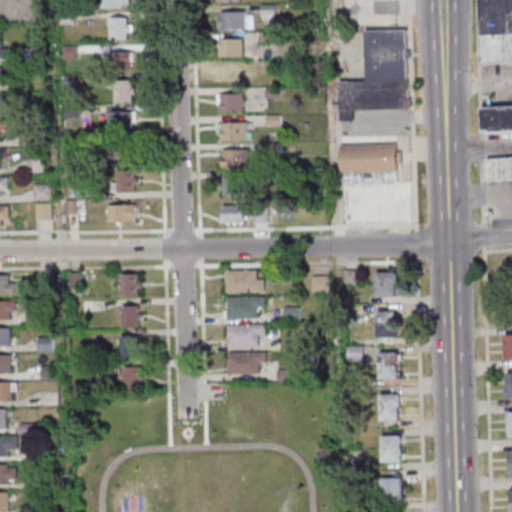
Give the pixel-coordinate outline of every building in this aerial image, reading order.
[(511,0),(511,33),(479,35),(478,0),(511,0)] [(259,4),(259,15),(274,15),(274,4),(259,4)] [(219,11),(243,10),(244,27),(217,28),(217,25),(215,24),(215,18),(217,17),(217,14),(219,14),(219,11)] [(73,13),(73,25),(59,25),(59,13),(73,13)] [(108,17),(108,39),(126,39),(126,32),(132,32),(132,24),(125,24),(125,16),(108,17)] [(339,80),(340,120),(356,120),(356,109),(409,108),(407,28),(365,29),(366,79),(339,80)] [(257,31),(257,42),(272,42),(272,31),(257,31)] [(511,33),(511,62),(481,64),(479,35),(511,33)] [(241,37),(241,55),(218,55),(217,37),(241,37)] [(0,58),(0,39),(1,39),(1,47),(8,47),(8,58),(0,58)] [(76,45),(76,59),(61,59),(61,45),(76,45)] [(24,48),(24,62),(41,62),(41,48),(24,48)] [(107,50),(107,69),(130,69),(130,62),(132,62),(132,51),(130,51),(130,50),(107,50)] [(260,59),(260,70),(275,70),(275,59),(260,59)] [(218,66),(243,65),(243,72),(251,72),(251,84),(221,85),(221,75),(218,75),(218,66)] [(0,67),(0,85),(8,86),(8,67),(0,67)] [(75,75),(75,86),(60,86),(60,75),(75,75)] [(107,79),(130,79),(130,86),(133,86),(133,93),(130,93),(131,100),(113,101),(112,88),(107,89),(107,79)] [(11,80),(12,91),(26,91),(26,80),(11,80)] [(264,87),(264,98),(280,97),(280,87),(264,87)] [(219,92),(242,92),(242,99),(244,99),(244,105),(242,105),(242,111),(219,111),(219,92)] [(511,129),(482,131),(481,104),(511,103),(511,129)] [(79,106),(79,116),(64,117),(63,107),(79,106)] [(109,110),(132,110),(132,127),(109,128),(109,122),(107,122),(107,117),(109,117),(109,110)] [(264,114),(264,125),(279,124),(279,114),(264,114)] [(219,121),(219,139),(251,139),(251,131),(246,131),(245,121),(219,121)] [(29,145),(29,134),(27,134),(27,125),(44,125),(44,145),(29,145)] [(101,139),(133,138),(133,155),(108,156),(108,147),(101,147),(101,139)] [(263,143),(263,154),(280,154),(280,143),(263,143)] [(399,182),(343,184),(341,144),(398,143),(399,151),(403,151),(403,162),(399,162),(399,182)] [(220,149),(247,148),(247,166),(220,167),(220,149)] [(31,153),(31,171),(48,171),(48,153),(31,153)] [(511,155),(486,158),(486,179),(511,176),(511,155)] [(115,169),(115,181),(110,181),(110,190),(116,190),(116,191),(134,191),(133,184),(137,184),(136,176),(134,177),(133,169),(115,169)] [(260,171),(260,182),(276,182),(276,171),(260,171)] [(0,195),(9,196),(9,176),(0,175),(0,195)] [(243,176),(244,194),(221,194),(221,189),(218,189),(218,182),(221,182),(221,177),(243,176)] [(49,183),(50,199),(33,200),(32,184),(49,183)] [(82,187),(82,197),(68,197),(68,187),(82,187)] [(64,199),(65,213),(75,213),(75,199),(64,199)] [(34,202),(35,219),(50,218),(50,202),(34,202)] [(106,203),(107,221),(131,220),(131,218),(134,217),(134,203),(106,203)] [(11,205),(0,204),(0,224),(11,225),(11,205)] [(222,204),(243,204),(243,206),(251,206),(266,205),(266,222),(251,223),(251,217),(246,217),(246,219),(243,219),(243,222),(218,222),(218,213),(222,213),(222,204)] [(511,255),(511,281),(501,281),(500,255),(511,255)] [(223,268),(227,268),(227,269),(256,269),(256,279),(263,279),(263,291),(224,292),(224,281),(223,281),(223,268)] [(354,269),(354,284),(344,285),(343,270),(354,269)] [(375,270),(375,296),(395,295),(395,270),(375,270)] [(67,272),(68,287),(78,287),(78,271),(67,272)] [(118,272),(136,272),(136,280),(139,280),(139,286),(136,286),(136,294),(118,294),(118,272)] [(0,273),(7,273),(8,281),(13,281),(14,292),(0,292),(0,273)] [(36,274),(36,288),(51,288),(51,273),(36,274)] [(310,276),(311,293),(329,293),(328,275),(310,276)] [(225,296),(263,296),(263,306),(256,306),(256,317),(225,318),(225,296)] [(0,300),(14,300),(14,310),(8,310),(8,319),(0,319),(0,300)] [(119,304),(137,304),(137,312),(140,312),(140,318),(137,318),(137,326),(119,326),(119,304)] [(283,307),(283,320),(299,320),(299,306),(283,307)] [(376,336),(395,335),(395,309),(376,310),(376,336)] [(25,311),(25,324),(39,324),(39,311),(25,311)] [(226,324),(264,323),(264,334),(257,334),(258,345),(224,346),(223,335),(225,335),(225,329),(226,329),(226,324)] [(0,326),(9,326),(9,345),(0,345),(0,326)] [(118,334),(118,356),(136,356),(136,349),(138,349),(138,341),(135,341),(135,334),(118,334)] [(36,336),(36,352),(52,351),(51,336),(36,336)] [(362,345),(362,360),(346,360),(346,346),(362,345)] [(227,351),(264,350),(265,361),(258,361),(258,373),(230,373),(230,375),(225,375),(225,364),(226,364),(226,357),(227,357),(227,351)] [(378,351),(378,377),(398,377),(397,351),(378,351)] [(0,354),(9,354),(9,372),(0,372),(0,354)] [(110,361),(110,372),(93,373),(93,362),(110,361)] [(39,365),(39,379),(55,379),(55,365),(39,365)] [(122,369),(122,366),(139,366),(139,374),(142,374),(142,381),(140,381),(140,387),(122,387),(122,376),(118,376),(117,369),(122,369)] [(275,369),(275,380),(289,380),(289,369),(275,369)] [(0,381),(10,381),(10,382),(15,382),(15,391),(11,391),(11,400),(0,400),(0,381)] [(379,392),(398,392),(399,418),(379,419),(379,392)] [(0,408),(0,427),(12,427),(12,409),(0,408)] [(17,423),(17,433),(32,433),(32,423),(17,423)] [(380,434),(400,433),(400,460),(381,460),(380,434)] [(0,435),(16,435),(16,448),(6,449),(6,456),(0,456),(0,435)] [(42,461),(42,446),(58,446),(58,460),(42,461)] [(0,463),(6,463),(6,467),(14,467),(15,478),(7,478),(7,483),(0,483),(0,463)] [(380,476),(381,501),(401,501),(401,476),(380,476)] [(57,477),(57,488),(43,489),(43,478),(57,477)] [(0,491),(8,491),(8,511),(0,511),(0,491)]
